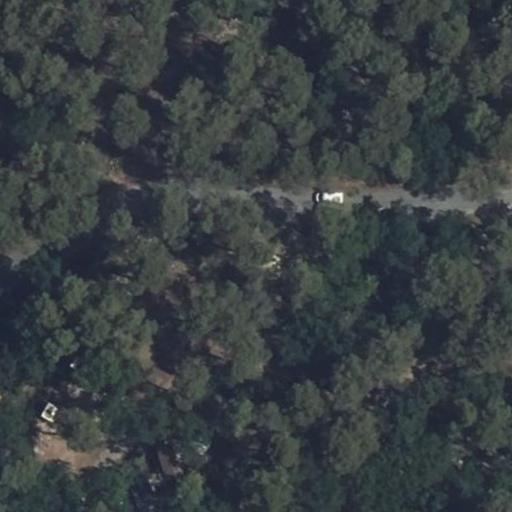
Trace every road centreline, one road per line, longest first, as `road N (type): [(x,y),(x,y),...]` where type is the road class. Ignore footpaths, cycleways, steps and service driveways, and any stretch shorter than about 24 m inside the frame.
road 1 (unclassified): [(0,271),(126,219),(179,207),(425,205),(511,193)]
road 2 (track): [(413,373),(466,220)]
